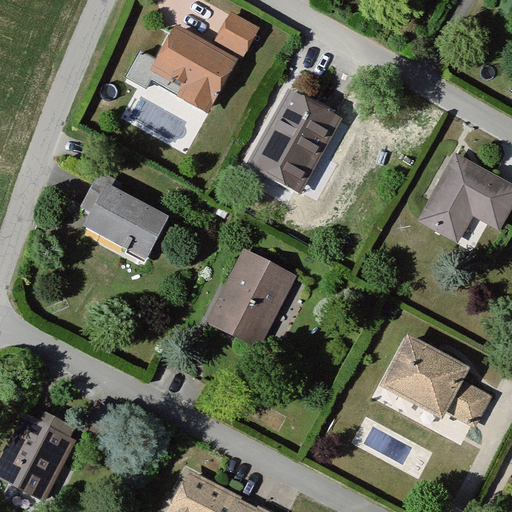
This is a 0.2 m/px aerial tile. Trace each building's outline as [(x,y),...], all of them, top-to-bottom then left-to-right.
[(232,7),(216,39),(247,55),(263,24),(232,7)] [(235,59),(170,24),(145,70),(210,105),(235,59)] [(341,118),(290,89),(248,165),(299,193),(341,118)] [(511,209),(511,181),(457,150),(417,221),(460,244),(472,222),(497,236),(511,209)] [(166,217),(100,186),(80,229),(145,260),(166,217)] [(299,279),(239,251),(205,325),(265,353),(299,279)] [(466,365),(405,335),(376,393),(442,426),(450,410),(476,423),(490,395),(459,379),(466,365)] [(71,442),(20,413),(0,449),(0,482),(37,503),(71,442)] [(269,511),(184,469),(162,511),(269,511)]
